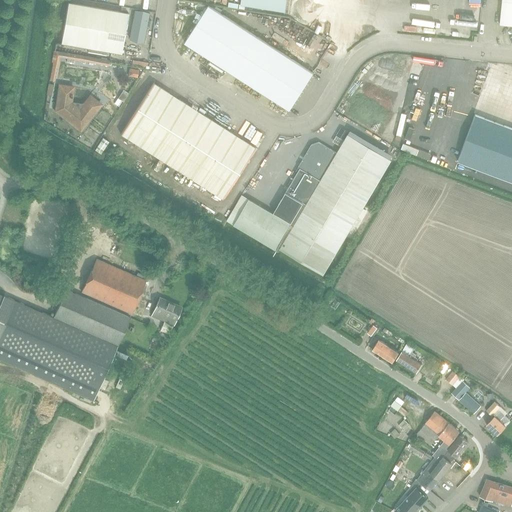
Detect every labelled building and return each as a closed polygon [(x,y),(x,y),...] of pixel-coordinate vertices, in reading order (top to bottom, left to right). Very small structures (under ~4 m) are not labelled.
[(240,0),(240,4),(285,11),(286,0),(240,0)] [(511,0),(502,0),(500,24),(511,25),(511,0)] [(68,3),(61,43),(121,54),(128,13),(68,3)] [(208,6),(185,43),(289,110),(313,73),(208,6)] [(53,62),(50,80),(54,81),(58,57),(108,65),(109,61),(54,51),(52,62),(53,62)] [(130,69),(129,76),(137,77),(138,70),(130,69)] [(153,83),(120,134),(222,199),(255,148),(153,83)] [(57,105),(75,120),(73,122),(81,128),(99,105),(91,98),(84,108),(82,106),(69,104),(72,88),(60,86),(57,105)] [(511,128),(475,115),(458,161),(511,181),(511,128)] [(447,141),(448,140),(454,142),(457,133),(446,129),(442,140),(447,141)] [(94,145),(99,149),(107,137),(102,133),(94,145)] [(348,134),(337,153),(318,142),(311,144),(298,167),(300,168),(273,212),(294,225),(279,249),(323,275),(391,160),(348,134)] [(376,146),(391,152),(395,142),(380,136),(376,146)] [(272,147),(268,155),(272,158),(277,149),(272,147)] [(95,259),(80,293),(131,315),(146,281),(95,259)] [(65,290),(53,317),(118,346),(130,319),(65,290)] [(0,361),(93,402),(117,347),(0,295),(0,361)] [(180,308),(159,299),(152,316),(163,321),(173,326),(180,308)] [(163,321),(158,331),(169,335),(173,326),(163,321)] [(373,337),(379,328),(373,325),(368,333),(373,337)] [(399,353),(378,340),(372,349),(393,362),(399,353)] [(406,345),(396,360),(416,373),(422,364),(415,360),(417,358),(414,357),(416,355),(412,352),(413,349),(406,345)] [(446,380),(453,385),(460,377),(453,372),(446,380)] [(458,399),(469,387),(462,381),(451,393),(458,399)] [(459,400),(473,413),(480,405),(465,392),(459,400)] [(398,396),(392,405),(398,409),(401,405),(404,400),(398,396)] [(491,416),(499,406),(494,402),(486,411),(491,416)] [(401,405),(398,409),(405,414),(408,410),(401,405)] [(425,423),(416,434),(431,445),(438,436),(444,440),(432,455),(435,457),(439,461),(445,453),(448,450),(445,448),(459,432),(449,423),(434,411),(425,423)] [(508,420),(499,411),(494,417),(494,416),(486,425),(497,435),(508,422),(509,421),(508,420)] [(398,425),(403,430),(409,424),(404,419),(398,425)] [(395,429),(390,433),(395,438),(400,434),(395,429)] [(459,436),(448,450),(445,453),(453,460),(467,442),(459,436)] [(411,443),(409,447),(423,456),(426,452),(411,443)] [(453,460),(445,453),(439,461),(435,457),(417,480),(430,490),(451,463),(450,462),(452,460),(453,460)] [(465,461),(461,466),(466,470),(470,465),(465,461)] [(511,504),(511,486),(487,479),(480,496),(492,501),(492,499),(511,505),(511,504)] [(415,511),(428,498),(416,487),(394,511),(395,511),(415,511)] [(491,511),(493,508),(487,506),(489,503),(485,501),(481,511),(491,511)]
